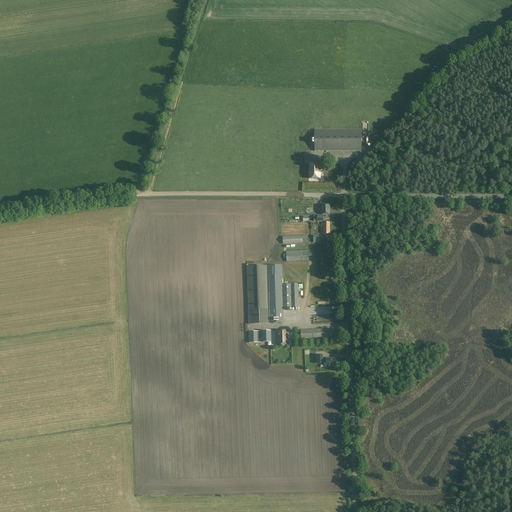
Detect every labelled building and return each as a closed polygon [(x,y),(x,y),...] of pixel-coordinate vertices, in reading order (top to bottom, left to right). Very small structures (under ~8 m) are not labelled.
[(361,131),(315,130),(315,151),(361,151),(361,131)] [(320,164),(309,164),(309,179),(320,179),(320,164)] [(326,216),(326,215),(329,215),(330,206),(322,206),(322,214),(322,216),(317,215),(317,222),(326,222),(326,216)] [(282,244),(307,243),(306,235),(282,237),(282,244)] [(286,262),(308,261),(308,252),(286,254),(286,262)] [(247,267),(248,324),(268,324),(268,323),(267,266),(247,267)] [(267,266),(268,323),(283,322),(282,309),(282,285),(281,266),(267,266)] [(290,309),(289,284),(282,285),(282,309),(290,309)] [(297,284),(289,284),(290,309),(298,308),(297,284)] [(334,329),(300,331),(300,339),(334,338),(334,329)] [(248,343),(261,343),(261,331),(248,331),(248,343)] [(270,331),(261,331),(261,343),(271,342),(270,331)] [(288,344),(287,331),(276,331),(277,344),(288,344)] [(322,356),(317,356),(317,364),(326,364),(326,367),(335,367),(335,359),(322,360),(322,356)]
